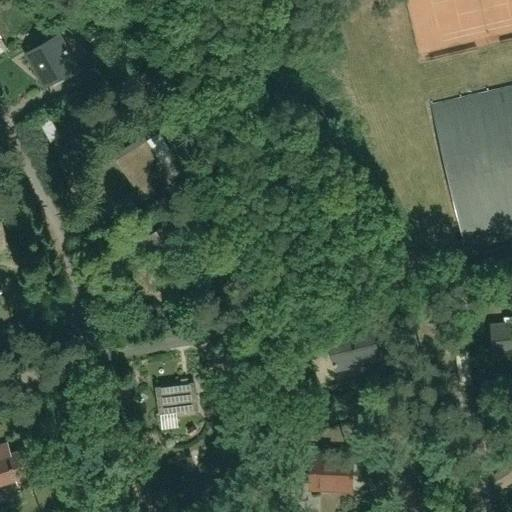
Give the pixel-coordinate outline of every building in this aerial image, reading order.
[(63,39),(32,55),(41,73),(48,70),(54,83),(79,71),(63,39)] [(511,89),(430,109),(465,258),(511,246),(511,89)] [(151,145),(126,159),(138,179),(146,175),(151,183),(168,173),(151,145)] [(5,219),(0,220),(0,251),(13,248),(5,219)] [(174,227),(145,244),(161,271),(190,254),(174,227)] [(345,334),(327,339),(338,379),(363,373),(359,358),(379,353),(370,318),(343,325),(345,334)] [(511,319),(490,322),(493,353),(511,351),(511,319)] [(202,381),(157,385),(158,403),(180,401),(181,412),(204,410),(202,381)] [(11,446),(0,450),(0,478),(15,473),(19,484),(35,478),(28,461),(18,465),(11,446)] [(352,459),(314,458),(313,490),(351,492),(352,459)] [(511,463),(494,476),(502,489),(511,483),(511,463)]
